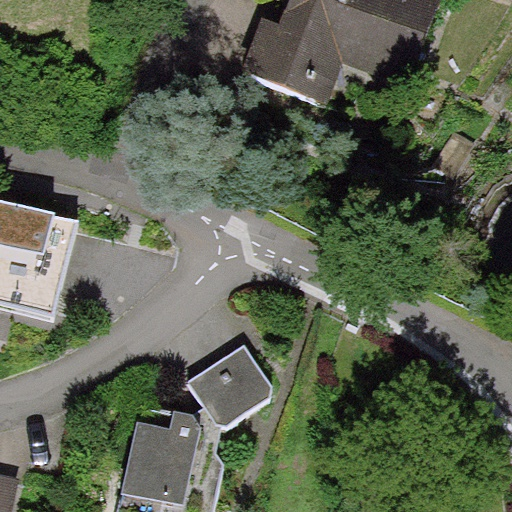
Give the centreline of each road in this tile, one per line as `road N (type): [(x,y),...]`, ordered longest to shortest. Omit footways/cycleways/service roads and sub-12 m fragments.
road 1 (residential): [(241,240),(462,347),(511,388)]
road 2 (residential): [(0,404),(53,388),(122,350),(241,240)]
road 3 (residential): [(99,170),(187,0)]
road 4 (residential): [(99,170),(241,240)]
